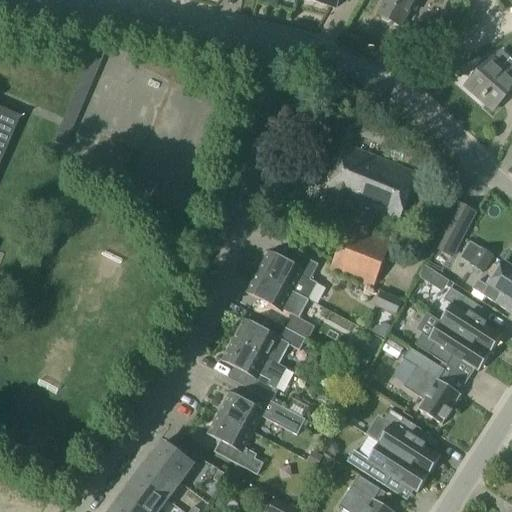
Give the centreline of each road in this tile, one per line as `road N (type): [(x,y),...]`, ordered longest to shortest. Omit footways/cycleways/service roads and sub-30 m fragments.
road 1 (residential): [(75,511),(152,411),(215,308),(281,41)]
road 2 (residential): [(511,199),(387,87),(281,41)]
road 3 (residential): [(281,41),(96,0)]
road 4 (track): [(387,87),(511,23)]
road 5 (residential): [(445,511),(511,408)]
